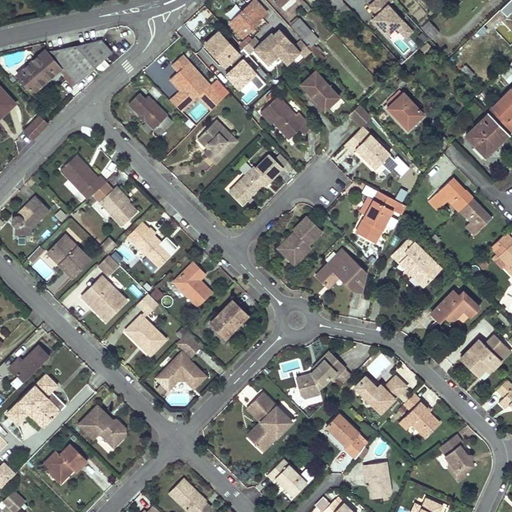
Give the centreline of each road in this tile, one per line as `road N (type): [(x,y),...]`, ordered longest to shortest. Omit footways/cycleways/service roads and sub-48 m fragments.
road 1 (residential): [(483,511),(508,458),(382,338),(296,320)]
road 2 (residential): [(179,438),(0,263)]
road 3 (residential): [(229,251),(91,111)]
road 4 (residential): [(296,320),(179,438)]
road 5 (tertiary): [(148,7),(0,38)]
road 6 (residential): [(229,251),(314,169),(327,183)]
road 7 (residential): [(91,111),(0,203)]
road 8 (residential): [(148,7),(147,48),(91,111)]
